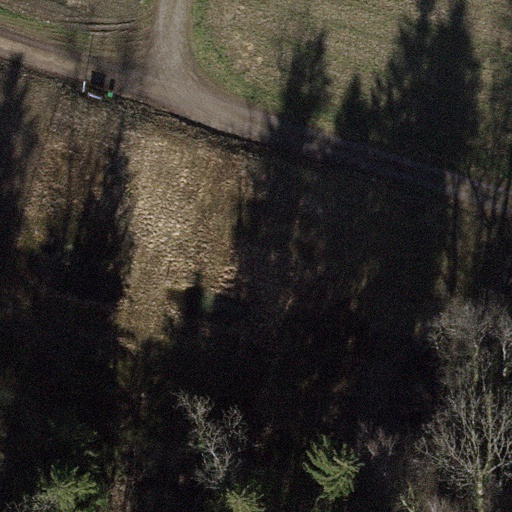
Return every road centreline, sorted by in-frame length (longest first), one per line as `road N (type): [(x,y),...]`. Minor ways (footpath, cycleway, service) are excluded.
road 1 (track): [(511,203),(206,113)]
road 2 (track): [(511,244),(391,511)]
road 3 (track): [(206,113),(0,44)]
road 4 (track): [(206,113),(177,65),(177,0)]
